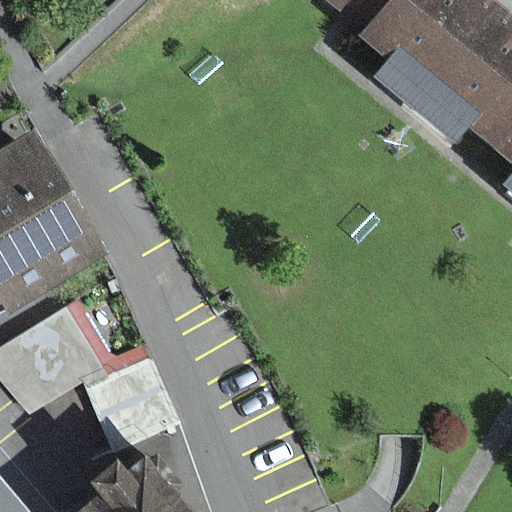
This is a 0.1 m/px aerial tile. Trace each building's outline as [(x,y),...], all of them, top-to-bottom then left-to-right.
[(395,0),(361,42),(500,156),(511,141),(511,37),(466,0),(395,0)] [(45,138),(0,163),(0,292),(15,319),(116,263),(45,138)] [(511,141),(500,156),(511,166),(511,141)] [(79,314),(0,359),(0,403),(13,427),(112,369),(79,314)] [(193,511),(161,471),(109,511),(193,511)]
